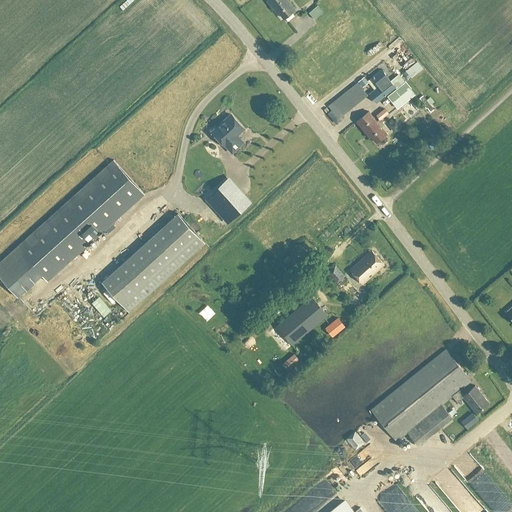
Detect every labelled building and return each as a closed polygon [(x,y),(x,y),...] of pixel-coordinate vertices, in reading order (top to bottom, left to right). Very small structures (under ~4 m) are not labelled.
[(266,0),(275,11),(277,9),(284,18),(295,9),(288,0),(266,0)] [(313,12),(316,15),(326,7),(320,1),(301,16),(298,11),(294,14),(303,27),(311,21),(307,16),(313,12)] [(408,41),(401,44),(405,56),(413,53),(408,41)] [(372,77),(377,82),(373,85),(375,88),(369,93),(377,102),(396,87),(381,69),(372,77)] [(362,87),(369,82),(364,76),(358,81),(362,87)] [(398,107),(414,95),(404,83),(389,95),(398,107)] [(427,108),(430,112),(434,109),(430,104),(433,102),(429,97),(426,99),(423,95),(419,98),(423,102),(422,103),(426,108),(427,108)] [(387,136),(386,134),(387,134),(381,126),(384,124),(380,119),(388,113),(384,108),(376,115),(379,119),(377,121),(369,111),(356,121),(370,138),(372,136),(376,142),(377,141),(379,143),(383,143),(387,140),(387,136)] [(244,128),(231,114),(212,131),(225,145),(226,145),(232,152),(243,141),(237,134),(244,128)] [(42,275),(48,281),(145,194),(114,159),(0,261),(0,275),(19,297),(42,275)] [(217,188),(206,198),(227,222),(248,203),(234,188),(225,197),(217,188)] [(129,311),(205,242),(178,212),(102,281),(129,311)] [(330,240),(342,226),(334,219),(322,233),(330,240)] [(371,250),(350,269),(363,283),(384,264),(371,250)] [(345,276),(335,264),(327,272),(337,283),(345,276)] [(348,293),(357,300),(361,295),(352,288),(348,293)] [(292,344),(328,314),(312,296),(276,326),(292,344)] [(329,339),(345,326),(338,317),(322,330),(323,331),(319,334),(322,337),(325,334),(329,339)] [(475,385),(468,390),(464,385),(465,384),(465,385),(472,380),(446,348),(370,408),(397,441),(407,432),(418,445),(452,417),(442,404),(452,396),(458,402),(464,397),(476,412),(489,402),(475,385)] [(462,421),(467,429),(479,420),(473,412),(462,421)] [(346,438),(355,450),(365,442),(355,430),(346,438)] [(362,447),(365,452),(374,446),(371,441),(362,447)] [(441,474),(447,480),(454,474),(449,467),(441,474)] [(491,511),(480,494),(464,505),(468,511),(491,511)] [(328,511),(356,511),(345,498),(328,511)] [(419,511),(408,499),(393,511),(419,511)]
